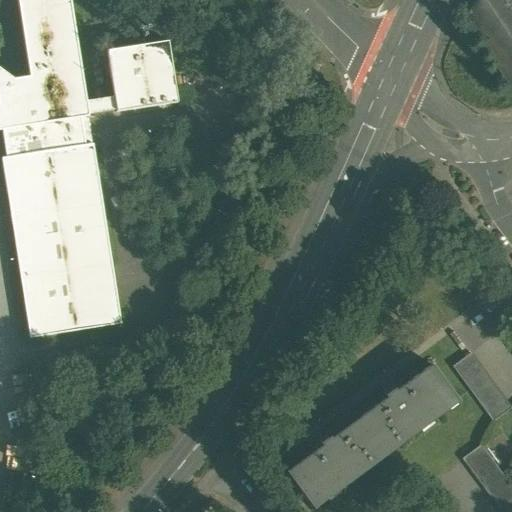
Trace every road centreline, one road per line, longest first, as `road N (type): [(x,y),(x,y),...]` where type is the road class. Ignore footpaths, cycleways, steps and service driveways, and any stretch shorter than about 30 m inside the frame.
road 1 (tertiary): [(139,511),(242,383),(331,227)]
road 2 (tertiary): [(331,227),(394,81)]
road 3 (unclassified): [(331,227),(355,221),(381,172),(442,132)]
